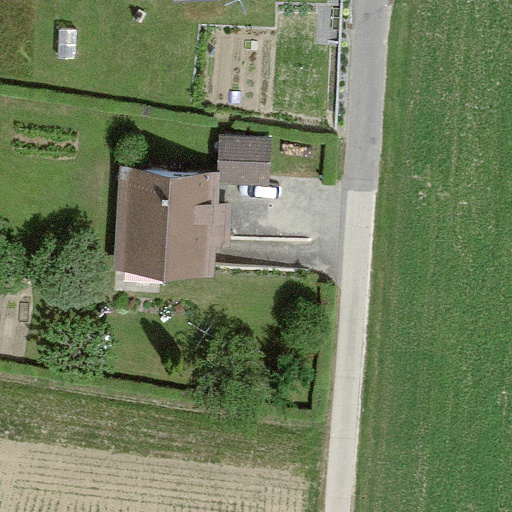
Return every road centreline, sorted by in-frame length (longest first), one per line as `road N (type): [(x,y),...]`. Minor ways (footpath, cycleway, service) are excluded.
road 1 (track): [(347,511),(370,187)]
road 2 (residential): [(370,187),(376,0)]
